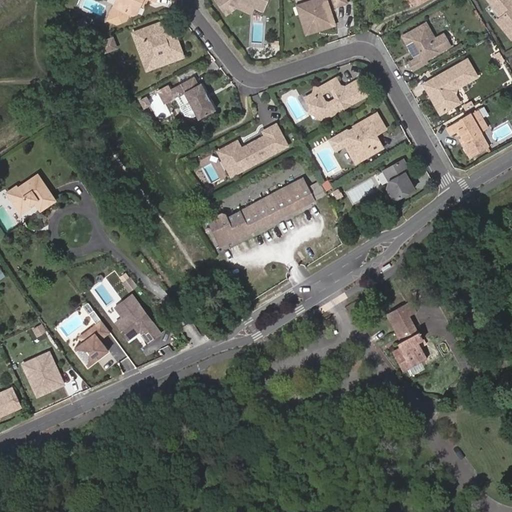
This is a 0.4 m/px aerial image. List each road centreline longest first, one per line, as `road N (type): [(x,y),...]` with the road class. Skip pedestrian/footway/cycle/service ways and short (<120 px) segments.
road 1 (residential): [(454,194),(373,52),(358,48),(262,80),(246,78),(191,0)]
road 2 (tertiary): [(160,371),(260,335),(396,251),(434,211)]
road 3 (tertiary): [(434,211),(160,371)]
road 4 (tertiary): [(160,371),(0,442)]
